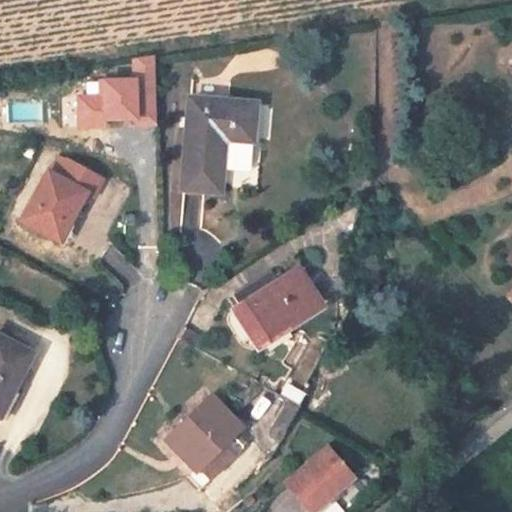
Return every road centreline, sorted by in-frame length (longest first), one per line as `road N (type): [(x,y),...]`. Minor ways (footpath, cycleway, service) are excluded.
road 1 (residential): [(179,286),(105,442),(70,475),(0,498)]
road 2 (residential): [(400,511),(511,419)]
